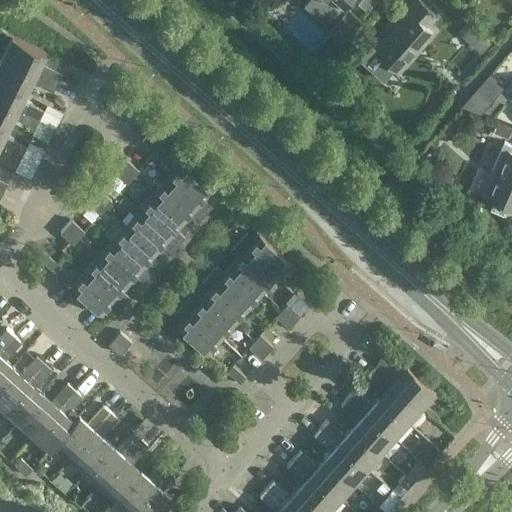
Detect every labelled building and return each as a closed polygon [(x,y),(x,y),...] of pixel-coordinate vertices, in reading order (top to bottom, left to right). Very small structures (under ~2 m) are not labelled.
[(308,0),(304,5),(326,25),(348,0),(308,0)] [(371,46),(360,59),(383,79),(394,67),(398,71),(432,33),(425,26),(436,15),(419,0),(414,0),(405,10),(409,13),(376,50),(371,46)] [(45,52),(11,35),(2,54),(57,81),(62,72),(40,61),(45,52)] [(57,81),(2,54),(0,57),(0,75),(26,89),(31,79),(53,90),(57,81)] [(488,107),(506,86),(491,72),(462,106),(482,114),(488,107)] [(26,89),(0,75),(0,98),(39,118),(44,108),(22,97),(26,89)] [(39,118),(0,98),(0,121),(8,125),(13,115),(35,126),(39,118)] [(493,119),(482,114),(478,121),(490,126),(493,119)] [(8,125),(0,121),(0,143),(21,154),(25,145),(4,134),(8,125)] [(511,129),(511,128),(498,123),(494,133),(509,139),(511,129)] [(148,133),(141,140),(154,151),(161,144),(148,133)] [(484,192),(496,198),(492,208),(507,215),(509,210),(511,210),(511,142),(505,140),(492,170),(493,170),(484,192)] [(21,154),(0,143),(0,154),(17,163),(21,154)] [(119,164),(132,176),(139,169),(126,157),(119,164)] [(180,163),(166,179),(205,214),(212,205),(205,198),(211,191),(180,163)] [(119,164),(114,170),(127,182),(132,176),(119,164)] [(205,214),(166,179),(152,194),(184,222),(191,214),(199,221),(205,214)] [(92,195),(105,207),(112,199),(99,188),(92,195)] [(184,222),(152,194),(138,209),(178,244),(185,236),(177,229),(184,222)] [(92,195),(87,201),(100,213),(105,207),(92,195)] [(89,208),(84,204),(79,210),(83,214),(89,208)] [(178,244),(138,209),(125,224),(156,253),(164,244),(172,251),(178,244)] [(65,225),(78,237),(85,230),(72,218),(65,225)] [(156,253),(125,224),(111,239),(151,275),(158,267),(150,259),(156,253)] [(65,225),(60,231),(73,243),(78,237),(65,225)] [(290,261),(258,233),(252,241),(244,233),(236,242),(275,277),(290,261)] [(151,275),(111,239),(98,254),(129,283),(136,275),(145,282),(151,275)] [(275,277),(236,242),(230,249),(238,256),(231,264),(262,292),(275,277)] [(38,256),(51,268),(57,261),(44,250),(38,256)] [(98,254),(84,269),(124,305),(131,297),(123,290),(129,283),(98,254)] [(262,292),(231,264),(224,271),(216,264),(209,272),(248,307),(262,292)] [(84,269),(70,285),(101,314),(109,305),(117,312),(124,305),(84,269)] [(248,307),(209,272),(202,280),(210,287),(204,294),(235,322),(248,307)] [(322,289),(309,277),(303,284),(316,296),(322,289)] [(235,322),(204,294),(197,302),(189,295),(183,302),(221,337),(235,322)] [(221,337),(183,302),(175,310),(183,317),(176,325),(207,353),(221,337)] [(281,309),(294,321),(300,314),(287,302),(281,309)] [(281,309),(275,315),(288,327),(294,321),(281,309)] [(0,349),(14,334),(6,327),(0,333),(0,349)] [(120,330),(109,343),(120,353),(132,340),(120,330)] [(254,339),(267,351),(273,344),(260,333),(254,339)] [(14,334),(0,349),(0,379),(13,365),(5,358),(21,340),(14,334)] [(254,339),(248,346),(261,357),(267,351),(254,339)] [(449,346),(435,339),(432,344),(446,352),(449,346)] [(13,365),(0,379),(0,403),(4,407),(44,361),(37,354),(21,372),(13,365)] [(435,391),(407,365),(400,373),(382,358),(375,365),(421,406),(435,391)] [(44,361),(4,407),(19,420),(44,392),(35,385),(51,367),(44,361)] [(226,370),(236,379),(239,382),(246,375),(232,363),(226,370)] [(421,406),(375,365),(369,372),(387,388),(379,396),(407,422),(421,406)] [(44,392),(19,420),(34,434),(75,388),(67,381),(51,399),(44,392)] [(75,388),(34,434),(49,448),(54,442),(75,420),(66,412),(82,395),(75,388)] [(407,422),(379,396),(373,404),(355,388),(348,396),(394,437),(407,422)] [(394,437),(348,396),(342,403),(360,419),(352,427),(380,452),(394,437)] [(79,415),(75,420),(54,442),(69,456),(110,410),(102,403),(87,421),(79,415)] [(110,410),(69,456),(85,469),(109,441),(102,435),(118,417),(110,410)] [(380,452),(352,427),(346,435),(328,419),(321,427),(367,467),(380,452)] [(367,467),(321,427),(315,434),(332,450),(325,458),(353,483),(367,467)] [(109,441),(85,469),(100,483),(141,437),(133,431),(117,449),(109,441)] [(141,437),(100,483),(115,497),(140,468),(132,461),(148,444),(141,437)] [(413,482),(436,453),(427,445),(404,474),(413,482)] [(353,483),(325,458),(318,465),(301,449),(294,457),(339,498),(353,483)] [(326,511),(339,498),(294,457),(287,464),(305,481),(298,488),(324,511),(326,511)] [(140,468),(115,497),(131,510),(171,465),(163,458),(148,475),(140,468)] [(171,465),(131,510),(132,511),(157,511),(171,496),(163,489),(179,471),(171,465)] [(324,511),(298,488),(291,495),(274,479),(267,487),(294,511),(324,511)] [(180,486),(171,496),(176,500),(184,490),(180,486)] [(294,511),(267,487),(260,495),(278,511),(277,511),(294,511)] [(394,487),(370,511),(384,511),(401,494),(394,487)]
